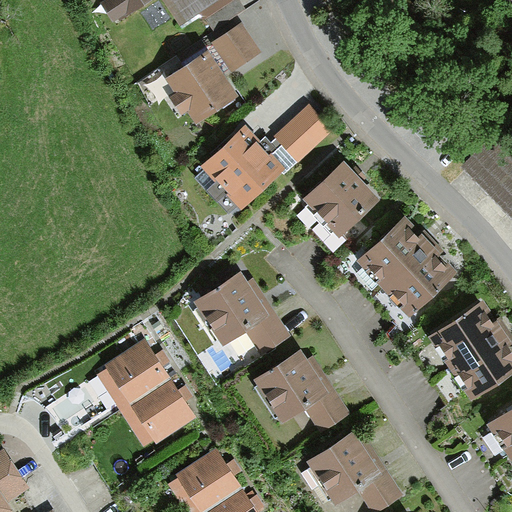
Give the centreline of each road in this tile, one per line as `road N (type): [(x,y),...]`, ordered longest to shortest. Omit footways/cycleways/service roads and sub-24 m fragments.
road 1 (residential): [(511,269),(332,84),(284,0)]
road 2 (residential): [(278,254),(334,312),(461,511)]
road 3 (residential): [(0,423),(31,435),(82,511)]
